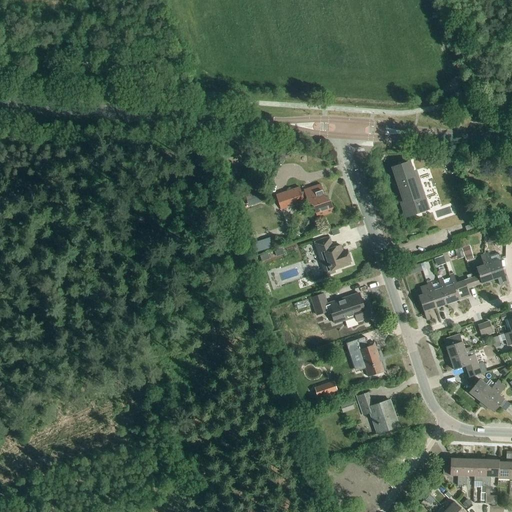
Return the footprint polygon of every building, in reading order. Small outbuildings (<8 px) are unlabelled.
[(406,218),(427,211),(424,205),(427,204),(417,171),(414,172),(411,164),(399,163),(399,164),(401,164),(401,168),(394,170),(393,170),(397,182),(394,183),(406,218)] [(321,184),(304,190),(301,191),(300,187),(276,195),(281,210),(290,207),(288,203),(306,197),(310,208),(315,211),(318,218),(335,212),(331,200),(326,197),(321,184)] [(262,202),(258,190),(248,193),(249,195),(245,197),(248,207),(262,202)] [(485,233),(487,243),(503,240),(500,230),(485,233)] [(343,252),(341,246),(333,248),(330,237),(315,242),(326,276),(335,273),(334,270),(351,265),(350,263),(351,262),(347,250),(343,252)] [(263,243),(255,245),(256,251),(265,249),(263,243)] [(469,246),(462,248),(465,257),(472,255),(469,246)] [(454,250),(457,260),(464,258),(461,250),(460,248),(454,250)] [(274,252),(276,257),(284,255),(282,249),(274,252)] [(485,255),(494,280),(498,279),(500,286),(508,283),(500,260),(492,263),(489,253),(485,255)] [(259,256),(261,262),(269,260),(267,254),(259,256)] [(471,274),(472,278),(475,286),(494,280),(485,255),(481,256),(484,266),(477,268),(480,276),(475,278),(474,273),(471,274)] [(445,265),(442,257),(435,260),(437,268),(445,265)] [(422,272),(420,265),(407,269),(409,276),(422,272)] [(468,289),(475,286),(472,278),(467,280),(457,284),(454,274),(450,276),(453,285),(459,301),(470,297),(468,289)] [(447,305),(459,301),(453,285),(445,288),(441,275),(437,277),(442,289),(447,305)] [(447,305),(442,289),(434,291),(431,282),(427,283),(428,285),(436,308),(447,305)] [(428,311),(436,308),(428,285),(420,288),(423,295),(419,296),(427,320),(431,319),(428,311)] [(346,320),(355,317),(357,322),(370,318),(366,305),(363,306),(359,294),(330,304),(331,306),(328,307),(324,294),(311,299),(317,316),(328,312),(330,316),(332,315),(335,324),(346,320)] [(280,307),(280,315),(297,315),(297,306),(280,307)] [(507,329),(509,333),(511,332),(511,311),(500,315),(502,321),(507,319),(510,328),(507,329)] [(484,324),(488,336),(493,334),(489,322),(484,324)] [(482,338),(488,336),(484,324),(478,326),(482,338)] [(444,340),(450,359),(469,353),(473,352),(472,347),(465,350),(460,335),(444,340)] [(368,378),(384,372),(374,343),(366,346),(366,348),(359,350),(368,378)] [(466,367),(468,373),(479,369),(478,365),(474,355),(473,352),(469,353),(450,359),(454,371),(466,367)] [(487,372),(483,363),(478,365),(479,369),(481,374),(487,372)] [(510,372),(506,367),(500,372),(504,377),(510,372)] [(470,378),(481,374),(479,369),(468,373),(470,378)] [(485,405),(501,385),(497,382),(495,385),(489,380),(486,384),(480,379),(474,385),(469,392),(485,405)] [(506,380),(501,385),(485,405),(494,412),(500,406),(505,411),(511,404),(499,394),(509,382),(506,380)] [(334,382),(314,388),(318,398),(337,392),(334,382)] [(378,435),(399,427),(390,401),(373,406),(369,393),(356,397),(363,416),(372,413),(376,425),(375,425),(378,435)] [(342,414),(353,410),(350,399),(338,403),(342,414)] [(510,479),(511,453),(506,453),(506,463),(499,462),(498,462),(498,477),(498,479),(510,479)] [(462,486),(462,459),(450,459),(450,476),(457,476),(457,486),(462,486)] [(474,477),(474,460),(462,459),(462,486),(466,486),(466,476),(474,477)] [(486,460),(474,460),(474,477),(474,482),(481,482),(481,493),(485,493),(486,460)] [(498,462),(499,462),(499,461),(486,460),(485,493),(485,496),(490,496),(490,477),(498,477),(498,462)] [(430,495),(425,500),(430,504),(434,499),(430,495)] [(463,511),(454,502),(445,511),(446,511),(463,511)]
